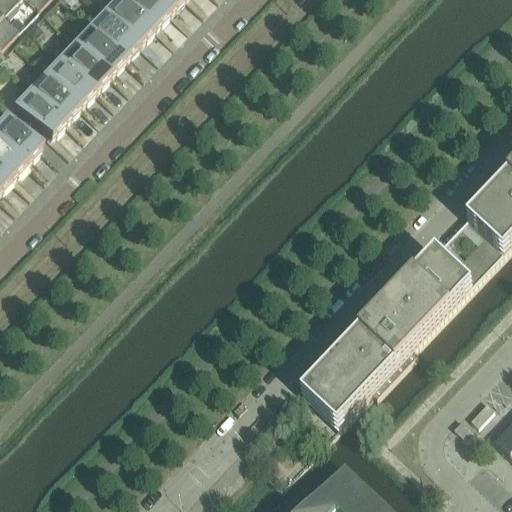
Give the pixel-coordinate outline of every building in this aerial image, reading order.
[(55,0),(0,0),(0,23),(2,25),(3,24),(23,3),(38,18),(55,0)] [(170,23),(145,0),(122,0),(118,4),(155,39),(170,23)] [(185,8),(177,0),(145,0),(170,23),(185,8)] [(61,3),(58,6),(67,15),(70,11),(61,3)] [(155,39),(118,4),(103,19),(141,55),(155,39)] [(141,55),(103,19),(88,35),(125,71),(141,55)] [(0,58),(18,39),(3,24),(2,25),(0,23),(0,58)] [(36,45),(43,37),(35,30),(28,37),(36,45)] [(125,71),(88,35),(73,51),(111,86),(125,71)] [(111,86),(73,51),(59,67),(96,102),(111,86)] [(96,102),(59,67),(44,82),(81,118),(96,102)] [(81,118),(44,82),(29,98),(45,113),(66,133),(81,118)] [(66,133),(45,113),(29,98),(13,115),(50,150),(66,133)] [(42,158),(31,148),(5,123),(0,128),(0,150),(26,175),(42,158)] [(26,175),(0,150),(0,179),(11,191),(26,175)] [(0,202),(11,191),(0,179),(0,202)] [(511,256),(511,183),(470,228),(437,262),(417,284),(361,342),(302,404),(339,439),(398,377),(454,318),(474,297),(506,263),(511,256)] [(488,411),(471,428),(479,435),(495,418),(488,411)] [(462,429),(455,437),(466,447),(473,440),(462,429)] [(511,432),(494,451),(511,466),(511,465),(511,432)] [(312,511),(383,511),(346,477),(312,511)]
